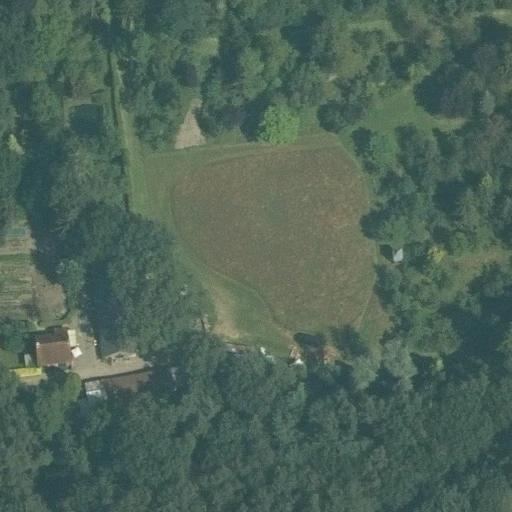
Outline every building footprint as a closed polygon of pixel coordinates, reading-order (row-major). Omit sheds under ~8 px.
[(124,269),(90,273),(101,360),(135,356),(134,350),(128,302),(124,269)] [(155,299),(128,302),(134,350),(197,344),(197,341),(212,339),(209,317),(206,317),(205,310),(193,311),(193,310),(186,311),(185,301),(156,305),(155,299)] [(54,339),(33,341),(37,370),(70,366),(66,330),(53,332),(54,339)] [(212,360),(210,378),(278,386),(280,369),(272,368),(273,360),(251,358),(251,351),(223,348),(222,361),(212,360)] [(87,403),(72,406),(78,435),(93,432),(95,442),(112,439),(113,444),(136,439),(134,429),(160,424),(158,417),(167,414),(166,404),(177,401),(176,394),(177,394),(176,390),(172,390),(171,383),(176,382),(174,374),(169,375),(169,373),(85,388),(87,403)] [(68,474),(52,477),(54,490),(71,487),(70,484),(73,484),(74,486),(80,485),(79,482),(81,482),(78,466),(67,468),(68,474)]
